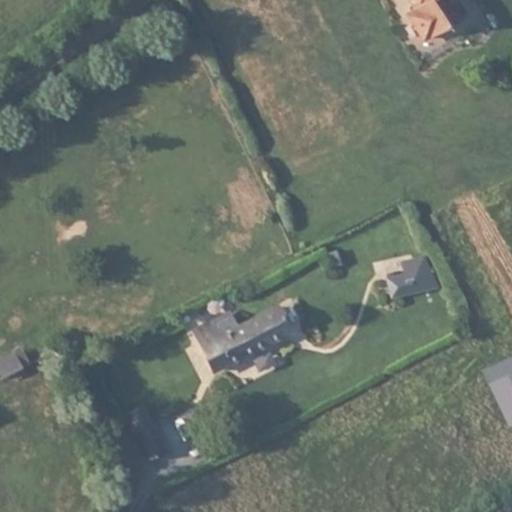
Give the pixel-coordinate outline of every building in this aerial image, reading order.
[(410,0),(417,9),(422,6),(417,0),(410,0)] [(417,0),(422,6),(417,9),(415,10),(417,12),(411,17),(428,42),(435,37),(437,39),(457,24),(451,16),(462,8),(456,0),(417,0)] [(462,8),(451,16),(457,24),(468,16),(462,8)] [(198,322),(179,332),(187,348),(198,372),(269,332),(257,310),(205,337),(198,322)] [(26,361),(7,367),(11,381),(31,375),(26,361)] [(11,381),(13,387),(32,381),(31,375),(11,381)] [(473,391),(491,430),(511,420),(511,387),(507,376),(473,391)]
